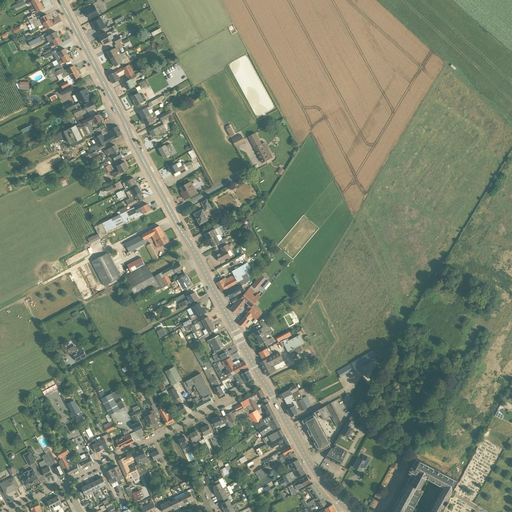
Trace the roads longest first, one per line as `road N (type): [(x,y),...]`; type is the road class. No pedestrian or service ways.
road 1 (secondary): [(261,378),(60,0)]
road 2 (residential): [(63,482),(261,378)]
road 3 (secondary): [(350,510),(314,472),(261,378)]
